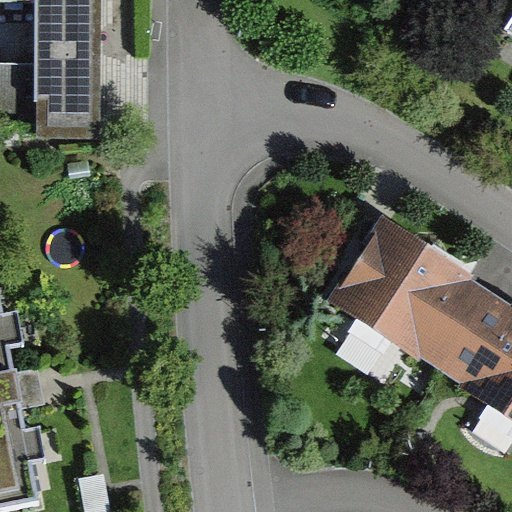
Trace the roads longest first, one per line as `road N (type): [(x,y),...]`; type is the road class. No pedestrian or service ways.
road 1 (residential): [(225,511),(198,134)]
road 2 (residential): [(198,134),(309,125),(371,139),(511,219)]
road 3 (residential): [(231,511),(329,496),(376,498),(419,511)]
road 4 (residential): [(198,134),(193,0)]
